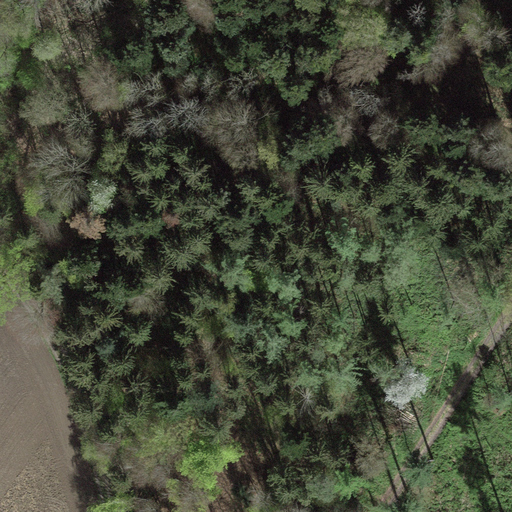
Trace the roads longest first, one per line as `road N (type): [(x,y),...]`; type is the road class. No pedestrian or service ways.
road 1 (track): [(103,511),(69,374),(0,278)]
road 2 (track): [(376,511),(511,310)]
